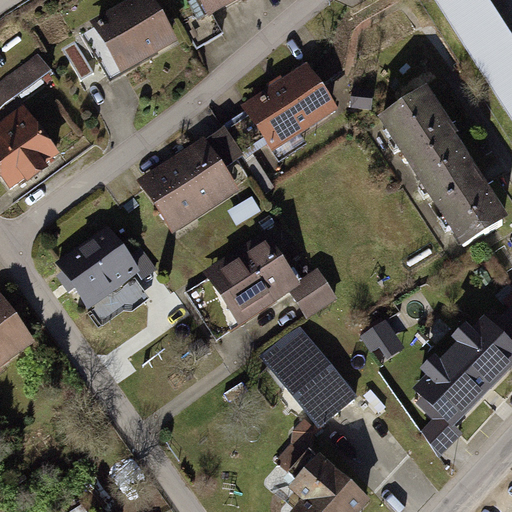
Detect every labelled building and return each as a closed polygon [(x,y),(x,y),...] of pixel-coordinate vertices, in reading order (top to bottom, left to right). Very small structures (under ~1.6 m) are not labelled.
[(128,0),(79,28),(102,70),(137,50),(167,34),(147,0),(128,0)] [(185,0),(191,10),(179,16),(192,44),(222,29),(209,2),(213,0),(185,0)] [(511,23),(498,0),(444,0),(511,112),(511,23)] [(0,70),(0,99),(52,66),(39,45),(0,70)] [(328,107),(301,69),(275,87),(149,177),(176,215),(225,180),(214,164),(265,128),(276,144),(328,107)] [(382,109),(465,237),(497,216),(485,198),(429,112),(413,89),(382,109)] [(55,144),(23,104),(0,122),(0,170),(9,181),(55,144)] [(104,231),(61,259),(84,295),(127,268),(104,231)] [(260,231),(185,284),(211,320),(286,268),(260,231)] [(322,269),(294,285),(304,304),(333,288),(322,269)] [(9,318),(0,305),(0,369),(30,348),(9,318)] [(265,348),(316,420),(357,391),(307,319),(265,348)] [(389,320),(367,334),(387,364),(409,349),(389,320)] [(511,351),(481,321),(417,387),(449,418),(484,382),(511,353),(511,351)] [(351,511),(347,508),(363,493),(301,430),(262,469),(304,511),(351,511)]
